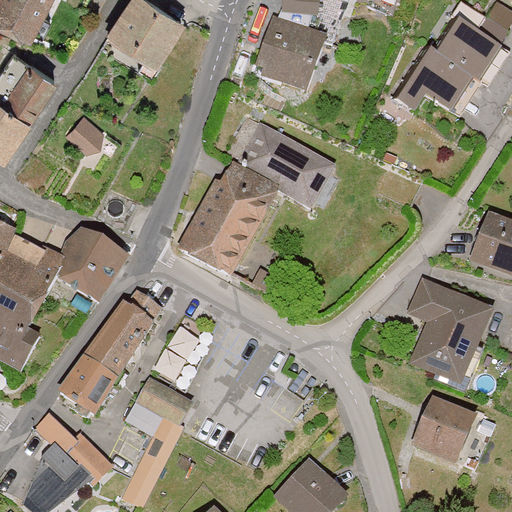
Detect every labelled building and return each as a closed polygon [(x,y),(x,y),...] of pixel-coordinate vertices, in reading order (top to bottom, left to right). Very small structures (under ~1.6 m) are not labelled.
[(56,0),(0,0),(0,32),(32,49),(56,0)] [(194,25),(156,0),(136,0),(112,37),(163,72),(194,25)] [(324,0),(288,0),(289,17),(325,16),(324,0)] [(335,42),(279,22),(259,78),(316,98),(335,42)] [(442,56),(405,108),(422,120),(435,102),(461,120),(485,86),(492,92),(511,63),(511,53),(472,26),(448,61),(442,56)] [(59,88),(14,56),(0,74),(0,99),(34,124),(59,88)] [(34,124),(0,99),(0,165),(5,169),(34,124)] [(110,138),(87,116),(65,140),(89,161),(110,138)] [(231,162),(184,248),(239,278),(286,192),(321,211),(344,169),(264,126),(241,167),(231,162)] [(511,218),(499,213),(479,260),(511,274),(511,218)] [(29,223),(0,216),(0,358),(29,374),(49,347),(36,340),(62,300),(14,276),(21,256),(46,266),(60,238),(29,223)] [(127,260),(78,234),(65,244),(59,282),(94,305),(127,260)] [(426,282),(412,316),(432,323),(414,367),(472,391),(503,314),(426,282)] [(131,303),(62,391),(105,418),(131,375),(150,385),(129,422),(155,438),(126,500),(147,511),(201,403),(161,380),(173,358),(151,344),(162,323),(131,303)] [(433,404),(411,450),(458,472),(480,426),(433,404)] [(55,411),(36,431),(98,488),(117,468),(55,411)] [(312,464),(274,501),(285,511),(338,511),(350,500),(312,464)]
